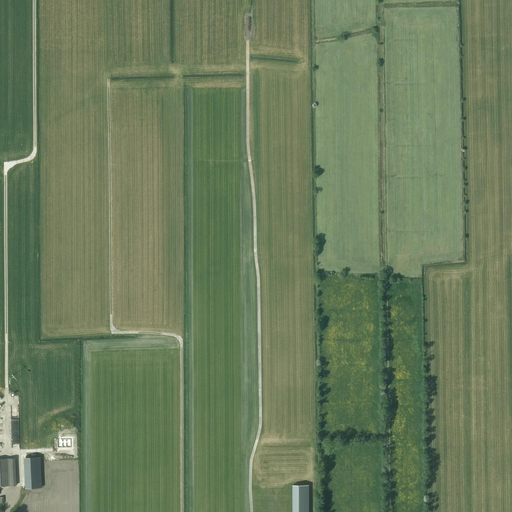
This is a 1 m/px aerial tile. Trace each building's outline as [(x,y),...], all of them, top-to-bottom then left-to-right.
[(58,439),(57,439),(57,448),(71,447),(71,438),(61,439),(61,438),(58,438),(58,439)] [(24,458),(25,478),(40,477),(39,457),(24,458)] [(0,485),(16,485),(15,458),(0,458),(0,485)] [(40,477),(25,478),(25,488),(40,487),(40,477)] [(293,481),(279,481),(279,494),(283,493),(283,496),(293,496),(293,481)] [(293,488),(293,511),(309,511),(309,488),(309,485),(293,485),(293,488)]
